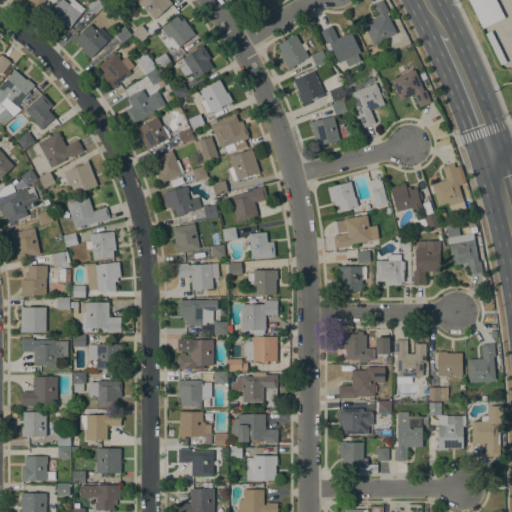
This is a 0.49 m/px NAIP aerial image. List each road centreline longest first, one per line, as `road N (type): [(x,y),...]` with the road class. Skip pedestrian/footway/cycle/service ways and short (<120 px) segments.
road 1 (residential): [(148,511),(148,278),(140,222),(121,161),(92,110),(51,59),(0,16)]
road 2 (residential): [(307,511),(307,282),(299,212),(267,101),(207,0)]
road 3 (residential): [(307,488),(459,488)]
road 4 (residential): [(307,312),(454,311)]
road 5 (primary): [(442,34),(491,150)]
